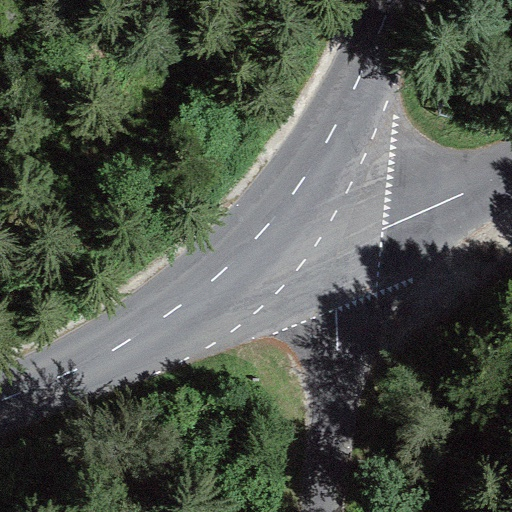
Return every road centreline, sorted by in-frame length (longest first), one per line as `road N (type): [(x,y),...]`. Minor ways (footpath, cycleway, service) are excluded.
road 1 (unclassified): [(0,409),(48,392),(175,316),(288,219)]
road 2 (unclassified): [(288,219),(327,316),(312,511)]
road 3 (unclassified): [(288,219),(398,0)]
road 4 (unclassified): [(288,219),(393,233),(511,171)]
